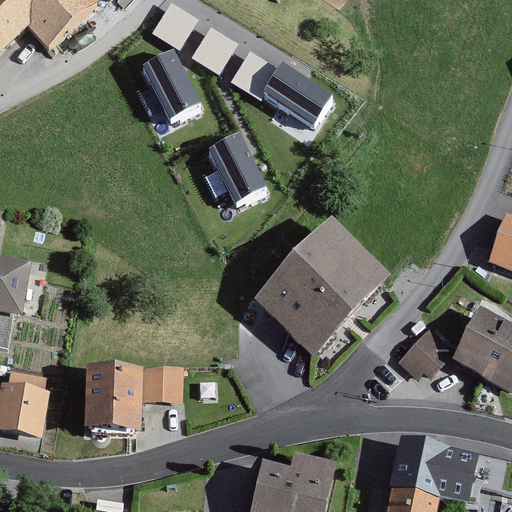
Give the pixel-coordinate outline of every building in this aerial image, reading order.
[(0,0),(0,54),(27,32),(43,51),(97,7),(91,0),(0,0)] [(173,3),(154,34),(181,50),(199,20),(173,3)] [(211,27),(193,58),(219,74),(238,44),(211,27)] [(249,51),(231,81),(258,97),(276,67),(249,51)] [(179,58),(146,72),(170,127),(203,113),(179,58)] [(286,71),(266,101),(316,135),(336,105),(286,71)] [(245,140),(212,155),(237,210),(270,195),(245,140)] [(511,222),(504,220),(487,268),(511,276),(511,222)] [(384,289),(321,233),(252,310),(314,366),(384,289)] [(21,271),(0,267),(0,352),(7,353),(21,271)] [(511,393),(511,335),(470,315),(447,362),(511,393)] [(449,354),(425,334),(401,361),(425,382),(449,354)] [(181,403),(182,374),(138,373),(138,403),(181,403)] [(130,440),(131,376),(76,376),(75,440),(130,440)] [(0,439),(38,444),(44,399),(0,393),(0,439)] [(467,498),(476,457),(408,442),(392,511),(433,511),(438,491),(467,498)] [(291,470),(265,464),(254,511),(322,511),(334,464),(295,455),(291,470)]
